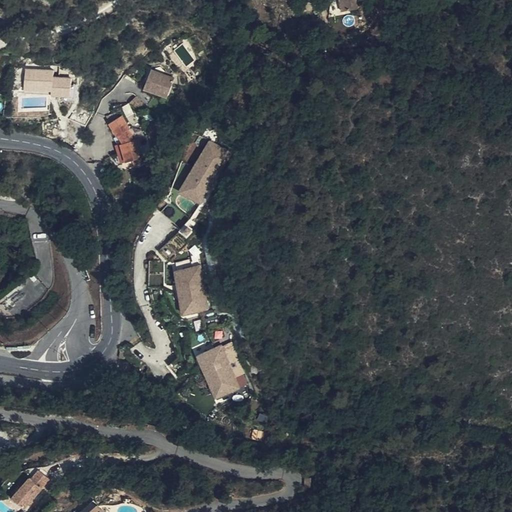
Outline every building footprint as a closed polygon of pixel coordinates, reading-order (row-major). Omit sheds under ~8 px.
[(339,0),(342,11),(357,8),(355,0),(339,0)] [(55,75),(55,68),(27,67),(26,87),(54,88),(54,93),(72,94),(72,76),(55,75)] [(176,78),(153,69),(146,87),(169,96),(176,78)] [(137,96),(131,102),(138,112),(147,111),(150,108),(137,96)] [(126,142),(136,139),(129,130),(131,129),(123,116),(112,122),(119,135),(122,134),(126,142)] [(123,143),(121,143),(127,162),(145,157),(140,138),(136,139),(126,142),(123,143)] [(206,138),(187,170),(191,172),(191,173),(209,141),(206,138)] [(181,182),(202,194),(227,151),(209,141),(191,173),(187,170),(181,182)] [(127,162),(121,143),(116,145),(122,163),(127,162)] [(198,200),(202,194),(181,182),(177,188),(198,200)] [(169,198),(158,209),(178,227),(189,217),(169,198)] [(76,242),(65,226),(61,229),(72,244),(76,242)] [(177,230),(157,248),(167,259),(187,241),(177,230)] [(148,283),(151,301),(166,296),(163,282),(163,257),(148,257),(148,283)] [(180,297),(182,310),(199,307),(200,312),(207,311),(195,260),(189,260),(190,266),(173,268),(176,281),(183,280),(186,296),(180,297)] [(38,279),(34,274),(29,278),(33,283),(38,279)] [(176,281),(180,297),(186,296),(183,280),(176,281)] [(168,331),(174,345),(186,340),(180,326),(168,331)] [(209,381),(215,395),(231,388),(233,393),(240,390),(218,337),(211,340),(213,345),(197,352),(203,366),(209,363),(215,378),(209,381)] [(186,367),(177,355),(167,363),(177,375),(186,367)] [(203,366),(209,381),(215,378),(209,363),(203,366)] [(33,476),(14,497),(26,506),(45,487),(44,486),(52,478),(42,469),(34,477),(33,476)] [(88,511),(108,511),(100,502),(88,511)]
